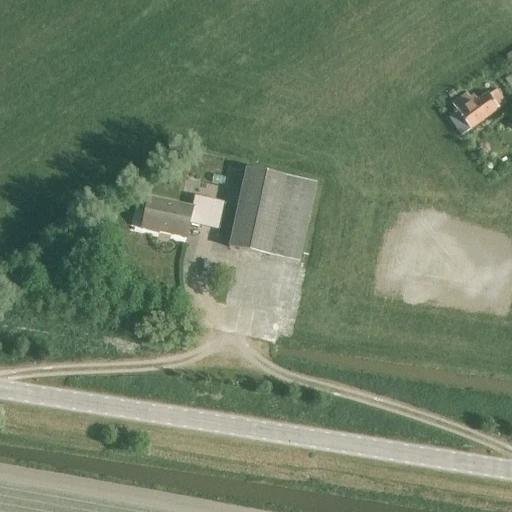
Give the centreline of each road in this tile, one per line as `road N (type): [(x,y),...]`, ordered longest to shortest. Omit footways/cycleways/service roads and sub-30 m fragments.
road 1 (unclassified): [(511,471),(0,391)]
road 2 (unclassified): [(511,452),(437,419),(280,373),(231,329)]
road 3 (unclassified): [(0,373),(151,363),(191,354),(231,329)]
